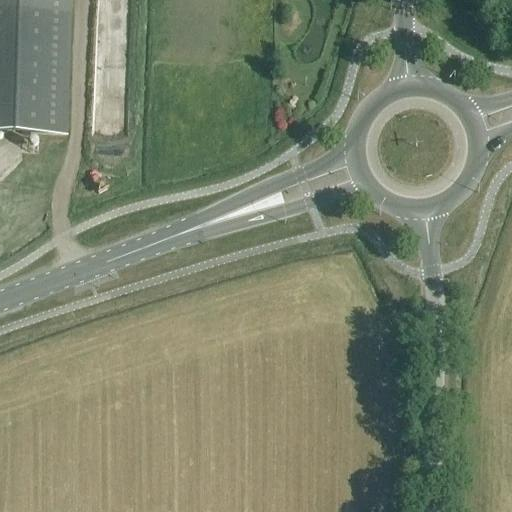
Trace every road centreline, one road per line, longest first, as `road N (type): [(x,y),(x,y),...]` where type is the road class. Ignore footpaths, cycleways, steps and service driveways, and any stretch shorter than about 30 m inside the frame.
road 1 (tertiary): [(430,511),(439,341),(426,210)]
road 2 (track): [(77,273),(59,213),(76,139),(81,0)]
road 3 (primary): [(0,302),(205,226)]
road 4 (primary): [(205,226),(226,228),(368,186)]
road 5 (primary): [(355,154),(222,210),(205,226)]
